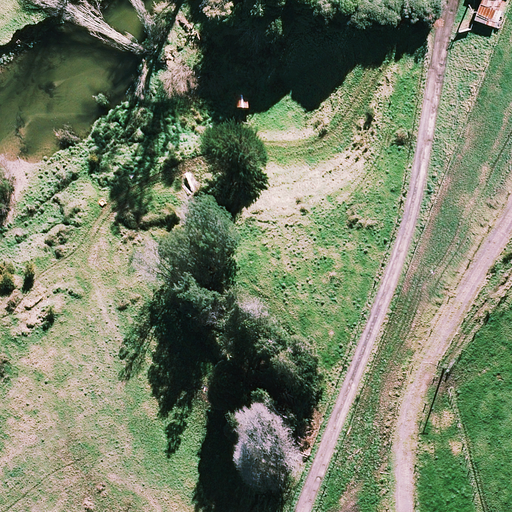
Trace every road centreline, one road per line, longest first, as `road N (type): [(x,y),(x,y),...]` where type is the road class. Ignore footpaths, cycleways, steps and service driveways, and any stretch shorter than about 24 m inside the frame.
road 1 (track): [(292,511),(424,170),(465,0)]
road 2 (track): [(511,239),(425,401),(409,511)]
